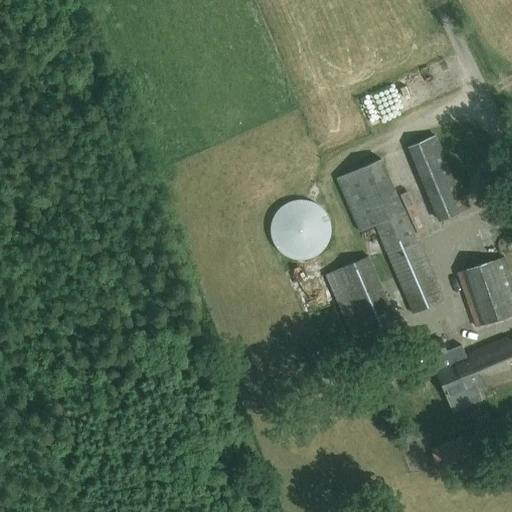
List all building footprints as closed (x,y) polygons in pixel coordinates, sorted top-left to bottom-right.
[(414,88),(403,92),(411,114),(422,110),(414,88)] [(376,120),(390,113),(379,90),(365,97),(376,120)] [(439,222),(472,209),(459,175),(454,176),(437,135),(407,148),(439,222)] [(360,231),(374,225),(413,314),(443,301),(381,158),(337,177),(360,231)] [(330,237),(331,230),(330,224),(327,214),(323,209),(318,204),(312,202),(306,200),(299,199),(292,201),(285,204),(280,208),(275,213),(272,221),(270,229),(271,237),(273,243),(276,250),(282,255),(291,260),(298,261),(305,261),(311,259),(316,256),(324,249),(328,243),(330,237)] [(398,319),(369,256),(325,275),(353,339),(398,319)] [(457,273),(475,328),(511,315),(511,281),(504,258),(457,273)] [(478,389),(511,374),(511,337),(466,357),(461,345),(446,351),(442,341),(427,347),(453,411),(482,399),(478,389)] [(511,439),(511,415),(430,449),(437,467),(459,458),(460,461),(511,439)]
